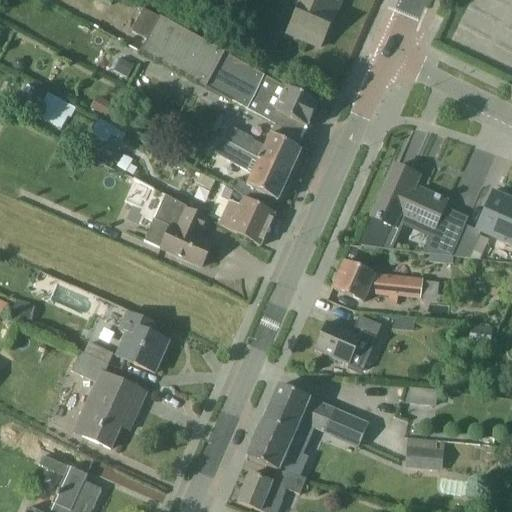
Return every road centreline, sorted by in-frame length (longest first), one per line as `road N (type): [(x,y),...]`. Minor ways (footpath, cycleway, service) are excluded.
road 1 (residential): [(190,511),(391,56)]
road 2 (residential): [(511,116),(391,56)]
